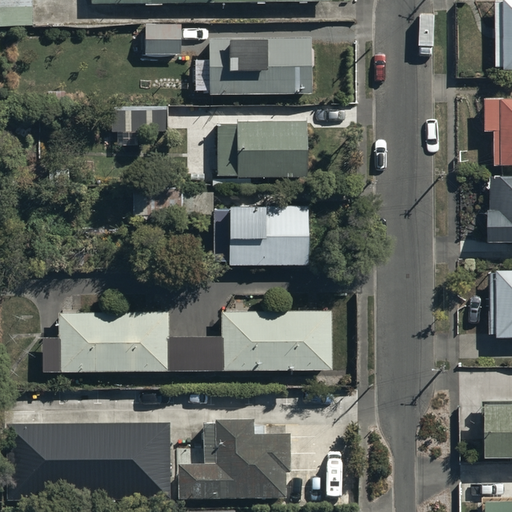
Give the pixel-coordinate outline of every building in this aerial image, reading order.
[(35,0),(0,0),(0,7),(0,27),(34,29),(35,0)] [(511,2),(498,3),(499,71),(511,71),(511,2)] [(147,28),(147,56),(181,56),(181,28),(147,28)] [(313,41),(207,40),(207,96),(313,97),(313,41)] [(511,103),(484,104),(484,136),(493,136),(493,170),(511,169),(511,103)] [(112,135),(167,135),(167,110),(111,110),(112,135)] [(309,175),(309,126),(216,127),(217,177),(309,175)] [(511,184),(493,185),(493,246),(511,245),(511,184)] [(134,198),(134,219),(166,219),(166,198),(134,198)] [(233,210),(232,269),(311,271),(312,211),(233,210)] [(491,280),(491,341),(497,340),(497,344),(511,343),(511,274),(498,275),(499,280),(491,280)] [(173,315),(67,316),(67,340),(50,340),(51,375),(336,372),(335,314),(222,315),(222,339),(173,339),(173,315)] [(511,403),(489,404),(487,458),(511,457),(511,403)] [(255,426),(217,426),(217,431),(204,431),(204,470),(178,470),(178,506),(288,505),(288,479),(292,479),(292,441),(255,441),(255,426)] [(172,428),(9,429),(7,506),(172,505),(172,428)] [(511,511),(511,502),(490,502),(490,511),(511,511)]
